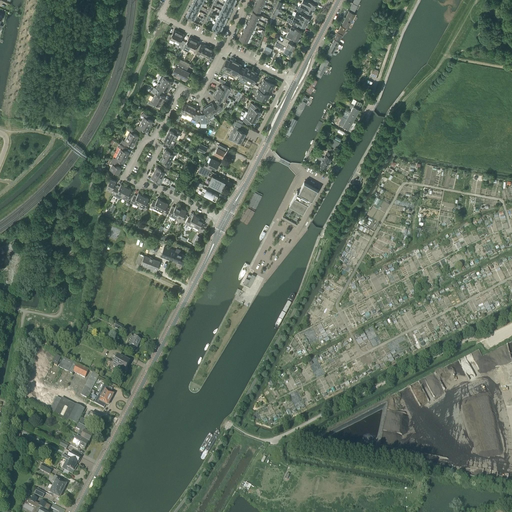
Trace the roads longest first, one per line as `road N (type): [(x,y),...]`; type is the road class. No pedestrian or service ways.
road 1 (residential): [(75,511),(225,220)]
road 2 (track): [(511,316),(273,440)]
road 3 (residential): [(225,220),(295,83)]
road 4 (residential): [(152,142),(179,91),(197,97),(223,47)]
